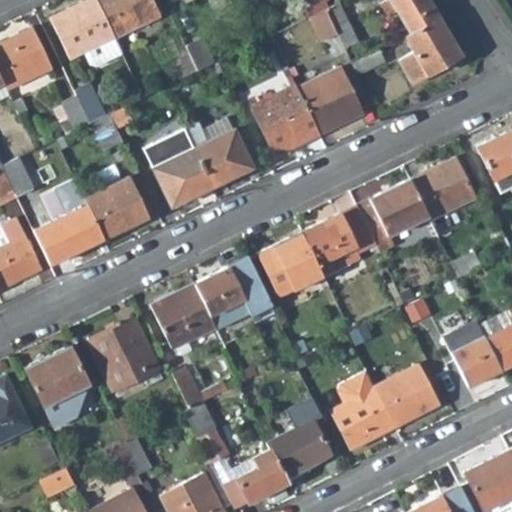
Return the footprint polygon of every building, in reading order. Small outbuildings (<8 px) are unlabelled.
[(90,0),(48,21),(67,61),(111,39),(92,0),(90,0)] [(157,17),(148,0),(92,0),(111,39),(157,17)] [(313,0),(297,8),(302,19),(324,9),(326,7),(327,7),(324,0),(313,0)] [(402,38),(406,35),(386,0),(385,0),(377,5),(398,40),(402,38)] [(386,0),(406,35),(437,18),(426,0),(386,0)] [(342,48),(356,42),(337,4),(327,7),(326,7),(324,9),(342,48)] [(411,86),(460,57),(437,18),(406,35),(402,38),(410,54),(397,63),(411,86)] [(29,29),(0,43),(0,84),(3,91),(48,69),(29,29)] [(196,39),(182,47),(193,71),(208,64),(196,39)] [(355,75),(383,62),(378,49),(349,62),(355,75)] [(360,113),(338,67),(295,87),(317,133),(360,113)] [(101,116),(85,82),(69,90),(71,94),(85,123),(87,122),(101,116)] [(271,156),(317,133),(295,87),(294,86),(249,107),(271,156)] [(71,94),(56,101),(70,130),(85,123),(71,94)] [(87,122),(102,149),(121,139),(108,112),(101,116),(87,122)] [(209,186),(250,166),(226,118),(201,129),(197,121),(182,129),(190,147),(209,186)] [(182,129),(181,128),(140,147),(167,205),(209,186),(190,147),(182,129)] [(511,130),(473,149),(489,184),(511,172),(511,130)] [(15,197),(31,189),(15,157),(0,163),(0,165),(12,191),(15,197)] [(449,161),(407,181),(425,219),(426,222),(469,201),(449,161)] [(0,197),(12,191),(0,165),(0,197)] [(146,217),(127,177),(82,198),(85,204),(102,239),(146,217)] [(407,181),(363,202),(353,207),(369,238),(376,254),(389,247),(385,239),(425,219),(407,181)] [(50,222),(66,256),(102,239),(85,204),(50,222)] [(369,238),(353,207),(300,233),(321,277),(356,260),(349,247),(369,238)] [(0,287),(36,270),(12,219),(0,224),(0,287)] [(254,255),(276,298),(321,277),(300,233),(254,255)] [(454,279),(476,268),(505,254),(508,253),(502,238),(494,243),(496,247),(471,259),(468,254),(447,265),(454,280),(454,279)] [(245,259),(226,268),(230,278),(242,272),(259,307),(267,303),(245,259)] [(226,268),(192,285),(208,317),(241,301),(246,313),(259,307),(242,272),(230,278),(226,268)] [(192,285),(148,306),(168,349),(213,328),(208,317),(192,285)] [(208,317),(213,328),(214,328),(246,313),(241,301),(208,317)] [(499,373),(511,366),(511,310),(476,328),(499,373)] [(140,377),(156,369),(131,319),(87,341),(112,391),(140,377)] [(499,373),(476,328),(474,325),(442,339),(466,390),(499,373)] [(23,368),(43,405),(53,427),(77,415),(79,407),(72,391),(85,386),(66,347),(23,368)] [(204,389),(191,364),(182,368),(198,402),(202,400),(225,389),(221,381),(204,389)] [(438,404),(418,366),(373,388),(392,427),(438,404)] [(167,375),(184,409),(198,402),(182,368),(167,375)] [(156,369),(140,377),(146,389),(162,380),(156,369)] [(337,391),(343,403),(373,388),(365,371),(339,384),(337,391)] [(0,439),(27,426),(2,376),(0,376),(0,439)] [(72,391),(79,407),(85,386),(72,391)] [(330,410),(350,449),(392,427),(373,388),(343,403),(330,410)] [(214,428),(215,427),(202,400),(198,402),(184,409),(182,410),(195,437),(214,428)] [(134,433),(125,417),(114,423),(122,439),(132,434),(134,433)] [(327,454),(307,417),(263,438),(268,447),(285,481),(307,470),(305,465),(327,454)] [(209,463),(227,454),(214,428),(195,437),(209,463)] [(138,473),(149,468),(132,434),(122,439),(121,439),(133,463),(138,473)] [(56,463),(44,439),(31,446),(42,470),(56,463)] [(133,463),(121,439),(106,446),(119,470),(133,463)] [(234,476),(246,501),(285,481),(268,447),(245,458),(251,467),(234,476)] [(470,510),(508,491),(511,499),(511,459),(506,448),(463,471),(467,480),(457,485),(470,510)] [(245,458),(229,466),(234,476),(251,467),(245,458)] [(67,465),(41,478),(49,493),(75,481),(67,465)] [(211,469),(203,473),(202,471),(159,494),(167,511),(222,511),(221,508),(229,503),(211,469)] [(405,511),(470,511),(470,510),(457,485),(406,511),(405,511)] [(142,511),(131,489),(89,510),(90,511),(142,511)]
